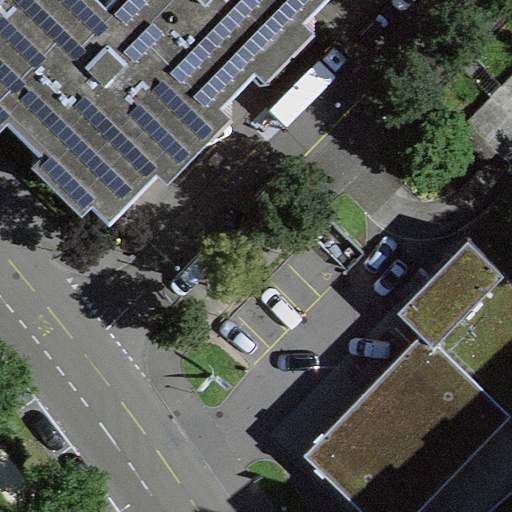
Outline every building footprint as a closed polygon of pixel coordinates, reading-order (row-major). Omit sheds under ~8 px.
[(0,0),(0,90),(20,110),(101,189),(109,197),(182,123),(180,121),(194,107),(195,109),(221,82),(223,80),(221,78),(235,65),(237,67),(238,65),(235,63),(170,0),(0,0)] [(170,0),(235,63),(238,65),(239,64),(236,62),(275,22),(278,24),(280,22),(278,20),(296,0),(170,0)] [(430,157),(457,183),(457,184),(495,145),(497,147),(511,162),(511,71),(467,118),(468,119),(430,157)] [(511,275),(464,229),(424,269),(373,220),(328,266),(325,263),(290,299),(291,304),(270,325),(265,324),(230,360),(267,416),(270,414),(286,439),(341,456),(376,511),(482,511),(511,485),(511,275)] [(375,511),(351,473),(285,511),(375,511)]
